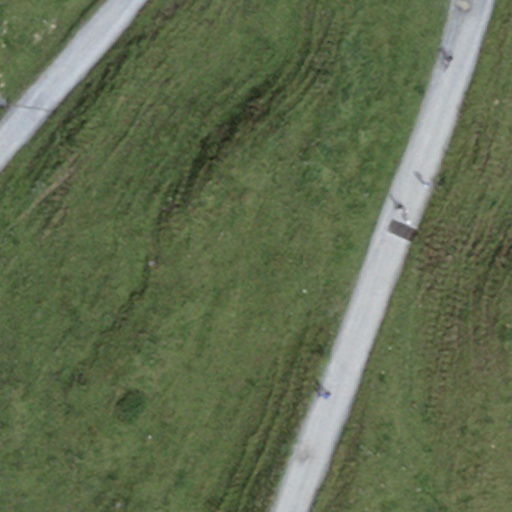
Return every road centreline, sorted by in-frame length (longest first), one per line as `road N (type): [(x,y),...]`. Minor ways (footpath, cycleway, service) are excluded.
road 1 (track): [(288,511),(479,0)]
road 2 (track): [(131,0),(0,147)]
